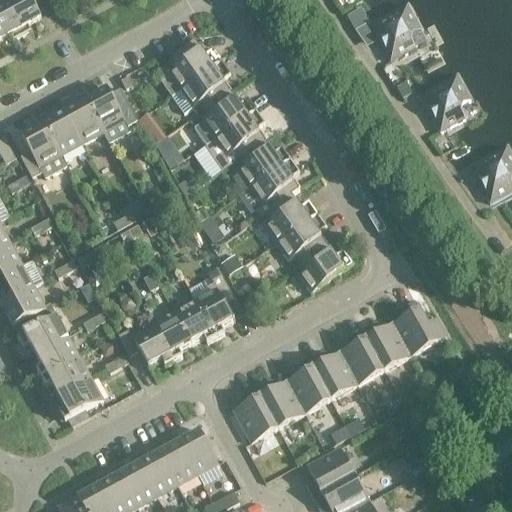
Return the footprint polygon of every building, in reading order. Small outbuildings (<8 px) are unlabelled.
[(0,0),(0,42),(10,37),(13,42),(22,38),(1,0),(0,0)] [(1,0),(22,38),(31,33),(28,28),(41,20),(32,4),(39,0),(1,0)] [(407,8),(370,28),(390,65),(416,51),(409,40),(421,33),(407,8)] [(361,11),(347,18),(355,32),(368,24),(361,11)] [(195,45),(169,64),(175,71),(168,76),(180,94),(222,65),(213,52),(204,58),(195,45)] [(231,77),(222,65),(180,94),(172,99),(184,117),(199,106),(204,114),(230,95),(222,83),(231,77)] [(129,78),(121,82),(126,91),(134,87),(129,78)] [(457,79),(420,99),(432,121),(440,136),(465,122),(459,111),(470,104),(457,79)] [(406,85),(397,90),(403,100),(411,95),(406,85)] [(82,98),(103,136),(109,147),(131,135),(128,129),(138,124),(126,102),(116,108),(107,91),(94,98),(91,93),(82,98)] [(239,107),(230,95),(204,114),(209,121),(202,125),(215,143),(256,114),(247,101),(239,107)] [(103,136),(82,98),(73,103),(76,108),(64,115),(82,148),(103,136)] [(265,126),(256,114),(215,143),(205,150),(222,175),(239,163),(265,144),(257,132),(265,126)] [(82,148),(64,115),(52,121),(49,116),(40,121),(61,159),(82,148)] [(67,170),(61,159),(40,121),(31,126),(34,131),(21,138),(30,155),(20,160),(32,182),(42,176),(45,182),(67,170)] [(16,163),(4,141),(0,143),(0,157),(6,168),(16,163)] [(273,156),(265,144),(239,163),(244,169),(237,174),(249,192),(291,163),(282,150),(273,156)] [(511,179),(511,159),(507,150),(470,170),(490,207),(497,203),(511,194),(511,187),(509,181),(511,179)] [(172,160),(165,164),(170,173),(177,168),(172,160)] [(300,176),(291,163),(249,192),(261,209),(268,204),(273,211),(273,212),(292,199),(292,200),(300,194),(291,181),(300,176)] [(162,169),(154,174),(161,186),(169,182),(162,169)] [(30,187),(26,180),(17,185),(21,192),(30,187)] [(187,182),(178,189),(186,199),(194,193),(187,182)] [(21,192),(17,185),(8,190),(12,197),(21,192)] [(292,199),(273,212),(273,211),(265,217),(271,225),(264,229),(276,247),(318,218),(309,205),(300,211),(292,200),(292,199)] [(0,226),(10,221),(0,202),(0,226)] [(201,213),(194,217),(199,226),(206,222),(201,213)] [(131,216),(122,221),(126,229),(136,224),(131,216)] [(161,216),(150,222),(153,228),(156,232),(166,227),(161,216)] [(327,230),(318,218),(276,247),(288,264),(295,259),(300,267),(326,248),(318,236),(327,230)] [(126,229),(122,221),(113,226),(117,234),(126,229)] [(53,230),(49,222),(40,227),(44,234),(53,230)] [(0,253),(11,247),(0,227),(0,253)] [(44,234),(40,227),(31,232),(35,239),(44,234)] [(142,236),(138,228),(129,233),(133,241),(142,236)] [(153,228),(147,231),(152,240),(158,236),(156,232),(153,228)] [(218,231),(208,238),(214,247),(224,240),(218,231)] [(133,241),(129,233),(120,238),(124,246),(133,241)] [(108,245),(89,256),(96,269),(115,258),(108,245)] [(0,281),(23,269),(11,247),(0,253),(0,281)] [(335,260),(326,248),(300,267),(305,274),(298,279),(311,297),(353,268),(343,254),(335,260)] [(231,260),(222,266),(230,277),(239,271),(231,260)] [(33,263),(23,269),(0,281),(0,308),(34,290),(45,284),(33,263)] [(76,272),(72,265),(63,269),(67,277),(76,272)] [(67,277),(63,269),(54,274),(58,282),(67,277)] [(190,295),(195,303),(216,342),(225,337),(222,332),(235,325),(226,308),(235,303),(220,274),(211,278),(214,282),(190,295)] [(153,277),(145,282),(152,294),(160,290),(153,277)] [(250,285),(237,294),(243,305),(257,297),(250,285)] [(45,310),(34,290),(0,308),(0,318),(1,320),(6,317),(18,339),(37,328),(32,319),(46,312),(45,310)] [(216,342),(195,303),(174,315),(192,348),(204,342),(207,347),(216,342)] [(251,303),(243,307),(248,315),(255,311),(251,303)] [(415,304),(400,312),(405,320),(392,327),(411,360),(446,341),(436,323),(428,327),(415,304)] [(51,307),(45,310),(46,312),(32,319),(37,328),(18,339),(23,349),(29,346),(35,358),(69,340),(51,307)] [(192,348),(174,315),(153,327),(174,365),(182,360),(180,355),(192,348)] [(101,317),(92,322),(96,330),(105,325),(101,317)] [(96,330),(92,322),(83,327),(87,335),(96,330)] [(380,334),(375,325),(361,333),(384,375),(411,360),(392,327),(380,334)] [(174,365),(153,327),(131,338),(128,333),(118,339),(130,361),(140,355),(149,372),(162,365),(165,370),(174,365)] [(384,375),(361,333),(348,340),(352,349),(339,356),(358,389),(384,375)] [(80,361),(69,340),(35,358),(42,370),(37,373),(41,382),(80,361)] [(114,343),(101,350),(104,356),(109,357),(119,352),(114,343)] [(326,363),(322,354),(308,362),(331,404),(358,389),(339,356),(326,363)] [(128,367),(124,359),(115,364),(119,372),(128,367)] [(92,382),(80,361),(41,382),(46,391),(52,388),(58,400),(92,382)] [(331,404),(308,362),(295,369),(299,378),(287,385),(305,418),(331,404)] [(119,372),(115,364),(106,369),(110,377),(119,372)] [(103,404),(92,382),(58,400),(65,412),(60,415),(65,425),(68,423),(88,412),(103,404)] [(274,392),(269,383),(256,391),(278,433),(305,418),(287,385),(274,392)] [(278,433),(256,391),(242,398),(247,407),(233,414),(251,447),(278,433)] [(88,412),(68,423),(72,431),(93,420),(88,412)] [(359,423),(345,430),(351,440),(364,432),(359,423)] [(199,433),(179,445),(197,479),(218,468),(199,433)] [(197,479),(179,445),(159,456),(177,490),(197,479)] [(314,483),(306,488),(313,502),(355,479),(340,451),(307,470),(314,483)] [(177,490),(159,456),(139,467),(157,501),(177,490)] [(137,511),(157,501),(139,467),(119,478),(137,511)] [(137,511),(119,478),(99,489),(111,511),(137,511)] [(356,511),(369,505),(355,479),(313,502),(318,511),(326,511),(329,510),(329,511),(356,511)] [(111,511),(99,489),(79,499),(85,511),(111,511)] [(234,496),(212,507),(215,511),(229,511),(239,506),(234,496)] [(85,511),(79,499),(58,511),(85,511)]
